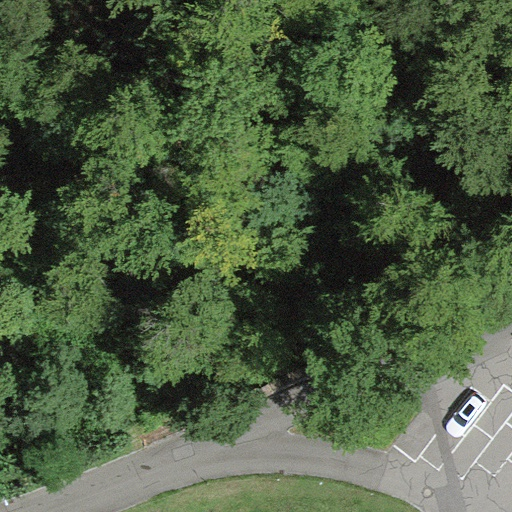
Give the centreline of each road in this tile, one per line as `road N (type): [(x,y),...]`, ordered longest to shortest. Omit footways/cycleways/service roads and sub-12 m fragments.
road 1 (residential): [(43,511),(238,435),(340,466)]
road 2 (track): [(238,435),(511,299)]
